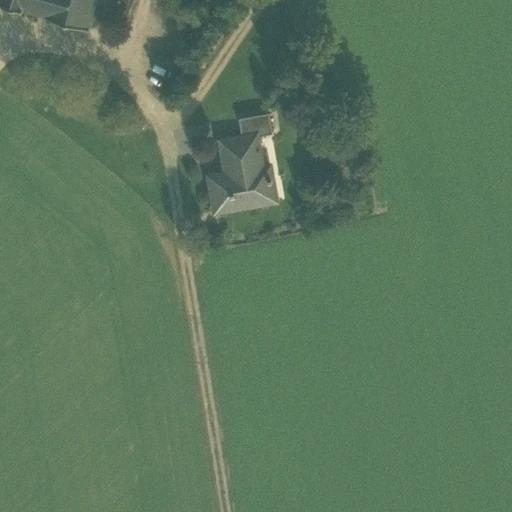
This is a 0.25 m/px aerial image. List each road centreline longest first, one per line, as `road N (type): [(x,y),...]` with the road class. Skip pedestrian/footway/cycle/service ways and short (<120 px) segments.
road 1 (track): [(221,511),(184,262)]
road 2 (track): [(252,0),(160,135)]
